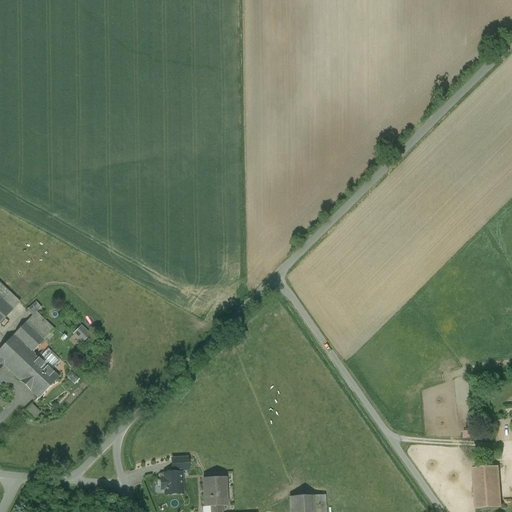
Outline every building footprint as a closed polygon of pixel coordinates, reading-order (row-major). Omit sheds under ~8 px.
[(8,292),(0,284),(0,297),(1,299),(8,292)] [(20,303),(8,292),(1,299),(13,310),(20,303)] [(1,299),(0,297),(0,324),(13,310),(1,299)] [(36,302),(28,309),(27,309),(33,316),(36,313),(41,308),(36,302)] [(54,330),(36,313),(33,316),(26,323),(44,340),(54,330)] [(44,340),(26,323),(14,335),(33,352),(44,340)] [(81,326),(74,334),(83,342),(90,335),(81,326)] [(33,352),(14,335),(0,350),(0,360),(4,365),(21,381),(31,390),(39,398),(59,377),(52,370),(42,361),(42,360),(41,361),(39,358),(33,352)] [(48,349),(39,358),(41,361),(42,360),(42,361),(51,351),(48,349)] [(60,360),(51,351),(42,361),(52,370),(60,362),(60,360)] [(32,404),(25,411),(33,419),(40,412),(32,404)] [(172,474),(181,473),(181,471),(188,471),(188,458),(171,459),(172,474)] [(498,466),(473,468),(476,509),(501,507),(498,466)] [(172,474),(165,474),(165,479),(161,479),(162,489),(165,489),(166,494),(182,494),(181,473),(172,474)] [(225,478),(204,479),(205,507),(211,507),(221,507),(226,506),(225,478)] [(314,511),(314,496),(290,498),(290,511),(314,511)] [(324,511),(324,496),(314,496),(314,511),(324,511)]
